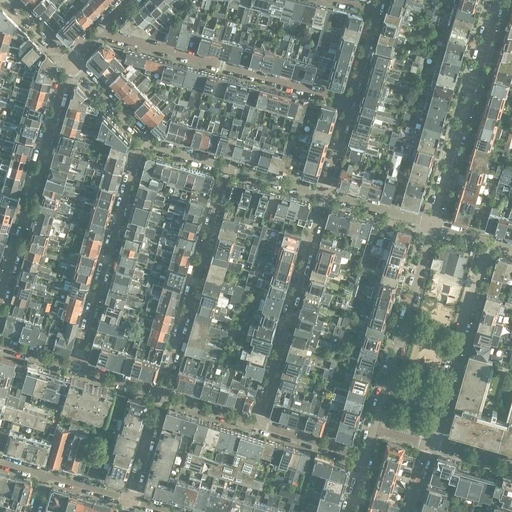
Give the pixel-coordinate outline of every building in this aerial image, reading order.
[(38,0),(32,7),(38,13),(50,0),(38,0)] [(50,0),(38,13),(44,19),(47,16),(57,6),(54,3),(57,0),(50,0)] [(65,3),(75,13),(88,25),(94,19),(81,7),(78,9),(69,0),(63,0),(63,1),(65,3)] [(81,0),(84,3),(81,7),(94,19),(101,12),(87,0),(81,0)] [(87,0),(101,12),(107,5),(101,0),(87,0)] [(154,0),(146,0),(145,2),(157,15),(162,19),(165,17),(170,22),(173,18),(154,0)] [(166,0),(154,0),(173,18),(176,15),(170,9),(173,6),(169,3),(166,0)] [(239,0),(240,2),(246,4),(245,9),(244,9),(241,22),(245,24),(250,5),(251,0),(239,0)] [(251,0),(250,5),(245,24),(249,25),(253,11),(252,11),(254,6),(260,7),(262,0),(251,0)] [(262,0),(260,7),(267,9),(266,14),(269,15),(271,10),(273,0),(262,0)] [(273,0),(271,10),(269,15),(267,23),(271,24),(275,11),(281,13),(284,0),(273,0)] [(284,0),(281,13),(286,14),(283,25),(287,27),(290,15),(294,0),(284,0)] [(298,0),(294,0),(290,15),(287,27),(292,28),(294,21),(300,22),(301,18),(306,2),(298,0)] [(398,0),(389,0),(388,8),(409,14),(411,8),(420,11),(421,7),(398,0)] [(449,0),(449,1),(454,2),(475,8),(477,2),(479,2),(480,0),(479,0),(449,0)] [(145,2),(138,8),(157,27),(160,30),(161,30),(164,27),(155,18),(157,15),(145,2)] [(316,5),(306,2),(301,18),(307,20),(303,34),(308,35),(309,30),(316,5)] [(454,2),(451,13),(472,19),(475,8),(454,2)] [(69,19),(82,31),(88,25),(75,13),(65,3),(62,6),(72,16),(69,19)] [(333,9),(316,5),(309,30),(313,32),(315,26),(322,28),(317,44),(322,45),(324,40),(325,37),(327,29),(328,25),(331,14),(333,9)] [(57,20),(62,25),(75,37),(82,31),(69,19),(56,7),(54,10),(61,17),(57,20)] [(138,8),(133,14),(121,26),(121,28),(147,35),(164,40),(166,32),(160,30),(157,27),(138,8)] [(388,8),(384,18),(407,25),(409,22),(407,21),(409,14),(388,8)] [(432,17),(434,10),(427,8),(425,15),(432,17)] [(346,17),(345,22),(361,26),(363,19),(362,17),(333,9),(331,14),(346,17)] [(51,26),(57,31),(68,42),(71,42),(75,37),(62,25),(57,20),(61,17),(54,10),(47,16),(44,19),(51,26)] [(0,11),(0,28),(13,33),(13,32),(20,35),(25,39),(28,37),(2,11),(0,11)] [(183,20),(177,43),(187,46),(192,29),(192,27),(186,26),(188,21),(190,13),(187,12),(183,19),(183,20)] [(187,46),(197,49),(205,18),(206,14),(202,12),(200,20),(197,31),(192,29),(187,46)] [(439,21),(452,25),(469,30),(472,19),(451,13),(449,20),(440,17),(438,21),(439,21)] [(167,38),(166,40),(166,41),(177,43),(183,20),(183,19),(179,18),(177,23),(171,22),(167,38)] [(205,18),(197,49),(208,52),(212,35),(205,33),(209,20),(205,18)] [(384,18),(381,29),(399,34),(401,27),(406,29),(407,25),(384,18)] [(451,30),(448,37),(466,42),(467,39),(468,40),(469,36),(468,35),(469,30),(452,25),(439,21),(438,26),(451,30)] [(337,32),(341,33),(358,38),(358,37),(358,35),(361,26),(345,22),(343,29),(328,25),(327,29),(331,30),(337,32)] [(225,28),(218,55),(228,57),(233,41),(228,39),(232,25),(226,24),(225,28)] [(212,35),(208,52),(218,55),(225,28),(221,26),(218,37),(212,35)] [(0,28),(0,38),(9,41),(11,36),(19,39),(22,42),(25,39),(20,35),(13,32),(13,33),(0,28)] [(254,47),(249,63),(260,66),(266,43),(269,30),(266,29),(261,47),(254,45),(254,47)] [(381,29),(378,39),(396,44),(402,46),(403,42),(397,40),(399,34),(381,29)] [(425,41),(428,31),(422,29),(419,40),(425,41)] [(233,41),(228,57),(239,60),(246,32),(242,31),(239,42),(233,41)] [(246,32),(239,60),(249,63),(254,47),(247,45),(249,40),(251,32),(247,31),(246,32)] [(340,37),(338,44),(355,48),(357,41),(356,41),(357,39),(358,38),(341,33),(337,32),(336,35),(340,37)] [(511,34),(506,33),(503,45),(511,47),(511,34)] [(287,50),(281,72),(291,75),(296,58),(290,57),(296,38),(290,36),(289,40),(287,50)] [(19,45),(19,48),(17,53),(16,58),(20,58),(21,56),(34,43),(28,37),(25,39),(22,42),(19,45)] [(441,46),(446,47),(463,52),(465,47),(467,46),(467,44),(466,43),(466,42),(448,37),(446,45),(442,43),(442,42),(437,40),(436,44),(441,46)] [(0,38),(0,47),(17,53),(19,48),(8,45),(9,41),(0,38)] [(378,39),(375,49),(395,55),(396,51),(394,51),(396,44),(378,39)] [(337,48),(336,53),(352,57),(354,50),(354,49),(355,49),(355,48),(338,44),(331,42),(330,46),(337,48)] [(34,43),(21,56),(26,61),(26,63),(27,64),(36,56),(41,50),(34,43)] [(266,43),(260,66),(270,69),(275,52),(275,51),(269,49),(271,44),(266,43)] [(102,44),(99,48),(111,61),(122,71),(125,68),(115,57),(118,54),(121,56),(123,50),(102,44)] [(511,47),(503,45),(499,57),(511,60),(511,47)] [(442,50),(440,57),(460,63),(461,59),(463,59),(464,56),(462,55),(463,52),(446,47),(441,46),(440,49),(442,50)] [(0,47),(0,57),(4,59),(6,55),(16,58),(17,53),(0,47)] [(99,48),(92,54),(105,67),(108,64),(114,69),(111,72),(115,77),(122,71),(111,61),(99,48)] [(275,52),(270,69),(281,72),(287,50),(283,49),(282,54),(275,52)] [(375,49),(372,60),(390,65),(391,59),(403,63),(405,58),(395,55),(375,49)] [(38,59),(36,65),(35,68),(53,73),(55,66),(54,63),(41,50),(36,56),(38,59)] [(121,56),(125,59),(134,62),(136,53),(123,50),(121,56)] [(307,56),(301,78),(312,81),(315,70),(317,64),(310,62),(313,53),(308,52),(307,56)] [(136,53),(134,62),(137,62),(136,66),(140,67),(146,69),(147,65),(145,64),(147,56),(136,53)] [(319,60),(332,64),(349,68),(350,66),(352,57),(336,53),(334,59),(320,56),(319,60)] [(105,67),(92,54),(87,59),(87,62),(99,74),(102,70),(109,78),(106,81),(109,84),(115,77),(111,72),(105,67)] [(296,58),(291,75),(301,78),(307,56),(304,55),(302,60),(296,58)] [(147,56),(145,64),(147,65),(146,69),(145,69),(145,71),(153,73),(154,70),(163,71),(165,61),(147,56)] [(0,57),(0,67),(2,68),(9,69),(9,67),(6,66),(8,60),(4,59),(0,57)] [(457,74),(460,63),(440,57),(438,57),(435,67),(457,74)] [(511,60),(499,57),(496,68),(511,71),(511,60)] [(331,68),(329,75),(346,79),(349,70),(349,68),(332,64),(319,60),(317,64),(331,68)] [(372,60),(369,70),(395,78),(398,79),(400,73),(388,70),(390,65),(372,60)] [(176,64),(165,61),(163,71),(161,77),(168,79),(167,84),(171,85),(172,80),(176,64)] [(176,64),(172,80),(171,85),(175,86),(176,81),(183,83),(187,67),(176,64)] [(122,71),(115,77),(109,84),(115,90),(128,77),(137,68),(133,65),(125,74),(122,71)] [(23,74),(32,77),(50,82),(53,73),(35,68),(33,72),(24,69),(25,68),(19,66),(18,72),(23,74)] [(0,67),(0,74),(1,72),(17,77),(18,72),(9,69),(2,68),(0,67)] [(187,67),(183,83),(187,84),(186,87),(192,89),(193,86),(197,70),(187,67)] [(454,84),(457,74),(435,67),(432,78),(454,84)] [(128,77),(115,90),(121,96),(134,83),(132,80),(141,71),(137,68),(128,77)] [(494,74),(493,78),(511,83),(511,71),(496,68),(496,69),(494,69),(493,72),(494,74)] [(197,70),(193,86),(192,89),(192,90),(194,90),(194,91),(202,93),(203,89),(207,73),(197,70)] [(312,81),(326,85),(342,89),(344,87),(346,79),(329,75),(328,80),(321,78),(322,72),(315,70),(312,81)] [(369,70),(367,81),(384,86),(385,80),(394,82),(395,78),(369,70)] [(31,81),(29,85),(48,91),(50,82),(32,77),(23,74),(18,72),(17,77),(21,78),(31,81)] [(207,73),(203,89),(210,91),(209,95),(212,96),(214,92),(218,76),(207,73)] [(134,83),(121,96),(128,103),(141,89),(149,81),(151,79),(147,76),(137,86),(134,83)] [(218,76),(214,92),(212,96),(211,101),(216,102),(217,97),(216,95),(216,92),(224,94),(228,78),(218,76)] [(228,78),(224,94),(230,96),(229,101),(233,102),(234,97),(239,81),(228,78)] [(423,88),(433,91),(450,96),(454,84),(432,78),(430,85),(422,83),(421,87),(423,88)] [(511,83),(493,78),(490,89),(510,94),(511,88),(511,83)] [(141,89),(128,103),(134,109),(147,95),(144,92),(149,87),(150,87),(152,84),(149,81),(141,89)] [(239,81),(234,97),(233,102),(231,111),(229,116),(232,117),(233,118),(238,99),(245,101),(250,84),(239,81)] [(367,81),(364,90),(399,100),(400,95),(382,90),(384,86),(367,81)] [(250,84),(245,101),(252,103),(250,108),(246,121),(250,122),(256,104),(260,87),(250,84)] [(18,92),(27,94),(45,99),(48,91),(29,85),(28,89),(19,87),(18,92)] [(0,86),(0,90),(7,93),(6,97),(10,99),(11,94),(12,90),(9,89),(1,87),(0,86)] [(74,86),(71,96),(82,99),(84,100),(88,102),(93,107),(99,109),(98,113),(103,114),(103,112),(96,105),(87,96),(77,86),(74,86)] [(260,87),(256,104),(250,122),(255,124),(260,105),(266,106),(271,90),(260,87)] [(426,100),(430,101),(447,106),(450,96),(433,91),(423,88),(422,92),(428,94),(426,100)] [(488,95),(487,99),(503,104),(507,105),(510,94),(490,89),(490,90),(488,91),(487,94),(488,95)] [(25,98),(24,103),(42,108),(45,99),(27,94),(18,92),(12,90),(11,94),(10,99),(14,100),(15,95),(17,96),(25,98)] [(147,95),(134,109),(140,115),(153,101),(162,92),(159,90),(150,98),(147,95)] [(271,90),(266,106),(273,108),(271,114),(275,115),(277,109),(281,93),(271,90)] [(364,90),(361,99),(385,106),(386,101),(397,104),(399,100),(364,90)] [(153,101),(140,115),(146,121),(159,108),(156,105),(162,98),(165,101),(169,97),(167,96),(164,94),(162,92),(153,101)] [(168,97),(172,100),(174,101),(177,97),(172,92),(168,97)] [(281,93),(277,109),(275,115),(279,116),(280,110),(287,112),(292,96),(281,93)] [(71,96),(69,104),(86,109),(87,110),(97,113),(98,113),(99,109),(93,107),(88,102),(84,100),(82,99),(71,96)] [(292,96),(287,112),(286,114),(290,116),(287,126),(283,127),(282,131),(290,133),(294,117),(300,98),(292,96)] [(300,98),(294,117),(290,133),(294,135),(299,118),(303,119),(307,105),(308,100),(300,98)] [(42,108),(24,103),(23,107),(13,104),(14,100),(10,99),(8,103),(7,107),(11,108),(40,116),(42,108)] [(361,99),(359,107),(390,116),(391,112),(384,110),(385,106),(361,99)] [(487,99),(484,110),(500,115),(503,104),(487,99)] [(159,108),(146,121),(152,126),(163,116),(176,102),(174,101),(172,100),(162,111),(159,108)] [(321,108),(319,113),(335,118),(335,117),(337,111),(336,108),(308,100),(307,105),(321,108)] [(422,111),(427,112),(444,117),(447,106),(430,101),(426,100),(422,111)] [(69,104),(66,113),(84,118),(85,114),(87,110),(86,109),(69,104)] [(181,115),(174,138),(183,141),(188,123),(184,122),(189,106),(187,105),(184,104),(182,110),(182,111),(181,115)] [(188,123),(183,141),(191,143),(196,125),(201,109),(198,108),(196,107),(194,114),(191,124),(188,123)] [(359,107),(356,116),(374,121),(375,117),(392,122),(394,118),(390,116),(359,107)] [(20,116),(19,120),(38,125),(40,116),(11,108),(10,112),(20,116)] [(426,117),(424,123),(441,128),(444,117),(427,112),(422,111),(418,110),(412,108),(411,108),(410,112),(421,115),(426,117)] [(171,118),(170,121),(166,136),(174,138),(181,115),(176,113),(177,110),(174,109),(171,118)] [(196,125),(191,143),(199,146),(204,128),(201,127),(204,118),(203,117),(205,110),(204,110),(201,109),(196,125)] [(87,110),(85,114),(96,117),(95,121),(100,123),(103,114),(98,113),(97,113),(87,110)] [(482,116),(481,121),(497,126),(499,126),(500,123),(498,122),(500,115),(484,110),(483,112),(482,112),(481,115),(482,116)] [(103,112),(103,114),(100,123),(99,127),(98,132),(97,134),(96,136),(96,137),(101,138),(103,139),(105,140),(106,137),(111,120),(103,112)] [(204,128),(199,146),(207,148),(215,121),(217,113),(213,112),(208,129),(204,128)] [(66,113),(64,122),(81,127),(98,132),(99,127),(83,122),(84,118),(66,113)] [(312,123),(316,124),(332,129),(332,128),(333,126),(335,118),(319,113),(317,120),(313,118),(312,123)] [(163,116),(152,126),(158,133),(161,134),(166,136),(170,121),(163,116)] [(356,116),(354,125),(371,130),(379,132),(384,134),(385,129),(372,125),(374,121),(356,116)] [(221,132),(215,150),(224,153),(234,118),(233,118),(232,117),(229,125),(227,124),(224,133),(221,132)] [(234,118),(224,153),(232,155),(237,137),(234,136),(238,124),(241,125),(242,120),(234,118)] [(8,126),(17,129),(35,134),(38,125),(19,120),(18,125),(3,120),(2,125),(8,126)] [(111,120),(106,137),(105,140),(115,143),(129,148),(131,141),(130,138),(111,120)] [(215,121),(207,148),(215,150),(221,132),(217,131),(220,122),(215,121)] [(237,137),(232,155),(240,158),(247,134),(250,122),(246,121),(241,138),(237,137)] [(481,121),(478,132),(494,136),(499,137),(501,127),(499,126),(497,126),(481,121)] [(64,122),(61,130),(79,135),(80,131),(96,136),(98,132),(81,127),(64,122)] [(308,134),(313,135),(329,139),(332,130),(332,129),(316,124),(312,123),(308,134)] [(416,133),(421,134),(438,139),(441,128),(424,123),(422,130),(417,129),(416,133)] [(253,143),(248,160),(258,163),(262,146),(268,127),(266,127),(259,125),(258,128),(263,129),(259,140),(255,139),(253,143)] [(354,125),(351,133),(369,138),(370,134),(378,136),(379,132),(371,130),(354,125)] [(15,133),(14,138),(32,143),(35,134),(17,129),(8,126),(7,130),(15,133)] [(61,130),(59,139),(76,144),(84,146),(90,148),(92,149),(94,144),(78,139),(79,135),(61,130)] [(312,139),(310,144),(326,148),(329,140),(329,139),(313,135),(308,134),(299,131),(298,135),(312,139)] [(476,138),(475,142),(491,147),(493,148),(495,144),(492,143),(494,136),(478,132),(477,133),(476,133),(475,137),(476,138)] [(369,138),(351,133),(349,142),(366,147),(367,143),(382,147),(383,143),(369,138)] [(414,144),(418,145),(435,150),(438,139),(421,134),(416,133),(414,144)] [(255,139),(249,137),(249,134),(247,134),(240,158),(248,160),(255,139)] [(272,149),(268,165),(278,168),(283,152),(276,150),(280,138),(276,136),(275,140),(272,149)] [(388,144),(395,146),(397,137),(391,136),(388,144)] [(0,142),(3,144),(12,147),(30,152),(32,143),(14,138),(13,142),(4,139),(0,138),(0,142)] [(110,146),(109,150),(127,156),(129,148),(115,143),(105,140),(103,139),(101,138),(100,143),(110,146)] [(59,139),(56,147),(74,153),(75,148),(82,151),(88,152),(90,148),(84,146),(76,144),(59,139)] [(262,146),(258,163),(268,165),(272,149),(275,140),(272,139),(269,148),(262,146)] [(283,152),(278,168),(288,171),(290,161),(292,157),(293,155),(288,153),(291,141),(287,139),(283,152)] [(0,147),(1,148),(10,151),(9,155),(11,156),(28,160),(30,152),(12,147),(3,144),(0,142),(0,147)] [(366,147),(349,142),(346,151),(348,152),(364,156),(365,152),(377,156),(378,151),(366,147)] [(475,142),(471,153),(488,158),(490,151),(492,152),(493,148),(491,147),(475,142)] [(326,148),(310,144),(308,150),(295,146),(293,151),(302,154),(323,159),(324,157),(326,148)] [(414,144),(410,155),(432,161),(435,150),(418,145),(414,144)] [(404,153),(408,154),(409,150),(395,146),(393,150),(394,150),(404,153)] [(56,147),(54,156),(87,166),(89,161),(73,156),(74,153),(56,147)] [(92,154),(107,159),(124,164),(127,156),(109,150),(108,154),(99,151),(99,152),(93,151),(92,154)] [(390,163),(388,170),(387,173),(397,176),(398,175),(399,169),(402,158),(404,153),(394,150),(392,155),(390,163)] [(469,161),(468,164),(485,169),(487,170),(495,172),(496,172),(497,168),(486,165),(488,158),(471,153),(470,157),(468,158),(468,160),(469,161)] [(105,163),(104,167),(122,172),(124,164),(107,159),(92,154),(91,154),(90,158),(105,163)] [(323,159),(302,154),(301,157),(306,159),(304,166),(320,170),(322,163),(322,162),(323,160),(323,159)] [(413,160),(411,167),(428,172),(429,171),(431,170),(431,168),(430,166),(432,161),(410,155),(409,159),(413,160)] [(0,162),(8,165),(25,170),(28,160),(11,156),(9,160),(2,158),(0,157),(0,162)] [(54,156),(52,163),(69,169),(70,165),(81,169),(80,172),(85,174),(86,171),(87,166),(54,156)] [(147,158),(142,174),(141,177),(147,179),(145,185),(148,186),(151,177),(156,158),(149,156),(147,158)] [(151,177),(155,178),(152,187),(157,189),(160,179),(165,161),(156,158),(151,177)] [(165,161),(160,179),(157,189),(161,190),(164,180),(168,181),(173,163),(165,161)] [(288,171),(301,175),(315,179),(318,178),(318,177),(320,170),(304,166),(303,171),(298,169),(300,164),(297,163),(290,161),(288,171)] [(0,166),(7,168),(5,173),(22,178),(25,170),(8,165),(0,162),(0,166)] [(52,163),(48,174),(66,180),(67,174),(74,176),(74,178),(83,180),(84,179),(85,175),(85,174),(80,172),(77,171),(69,169),(52,163)] [(173,163),(168,181),(171,182),(168,192),(173,193),(176,184),(181,165),(173,163)] [(468,164),(465,175),(486,181),(488,174),(486,173),(487,170),(485,169),(468,164)] [(181,165),(176,184),(173,193),(181,195),(182,193),(178,191),(180,185),(184,186),(189,168),(181,165)] [(93,173),(102,175),(119,180),(122,172),(104,167),(103,171),(94,168),(87,166),(86,171),(93,173)] [(343,170),(341,169),(337,183),(338,186),(348,188),(352,172),(353,168),(348,166),(347,171),(343,169),(343,170)] [(502,172),(501,173),(499,180),(511,183),(511,168),(504,166),(502,170),(502,172)] [(398,175),(408,178),(425,183),(427,177),(429,176),(430,174),(428,173),(428,172),(411,167),(409,174),(405,173),(406,171),(399,169),(398,175)] [(189,168),(184,186),(188,187),(185,196),(189,198),(192,188),(197,170),(189,168)] [(364,171),(358,191),(368,194),(372,178),(375,168),(373,168),(370,169),(370,172),(364,170),(364,171)] [(197,170),(192,188),(189,198),(198,200),(199,194),(197,193),(196,192),(197,190),(200,191),(206,172),(197,170)] [(352,172),(348,188),(358,191),(364,171),(360,170),(359,174),(352,172)] [(100,180),(99,183),(117,188),(119,180),(102,175),(93,173),(86,171),(85,174),(85,175),(92,177),(91,177),(100,180)] [(200,191),(199,194),(198,200),(207,203),(214,177),(213,174),(206,172),(200,191)] [(0,181),(3,182),(20,187),(22,178),(5,173),(4,177),(0,176),(0,181)] [(380,195),(380,198),(390,201),(393,193),(396,179),(397,176),(387,173),(380,195)] [(48,174),(46,183),(63,188),(74,191),(80,193),(81,188),(65,184),(66,180),(48,174)] [(407,182),(405,189),(422,194),(423,192),(425,192),(425,189),(424,187),(425,183),(408,178),(398,175),(397,176),(396,179),(407,182)] [(462,185),(462,186),(483,192),(486,181),(465,175),(464,181),(462,181),(461,183),(462,185)] [(372,178),(368,194),(378,197),(378,195),(379,195),(383,181),(372,178)] [(81,187),(88,189),(115,197),(117,188),(99,183),(98,187),(89,184),(90,181),(84,179),(83,180),(82,185),(81,187)] [(496,190),(511,194),(511,183),(499,180),(496,190)] [(0,185),(2,186),(0,191),(17,196),(20,187),(3,182),(0,181),(0,185)] [(233,182),(229,197),(236,199),(235,201),(237,202),(237,203),(239,203),(239,200),(244,183),(236,181),(233,182)] [(46,183),(43,192),(61,197),(62,193),(73,196),(78,198),(80,193),(74,191),(63,188),(46,183)] [(239,200),(239,203),(238,205),(246,208),(248,203),(253,186),(244,183),(239,200)] [(139,184),(137,192),(170,202),(171,202),(171,200),(165,198),(166,196),(156,193),(157,189),(152,187),(148,186),(145,185),(139,184)] [(253,186),(248,203),(253,204),(249,216),(250,216),(248,223),(252,224),(253,217),(257,205),(262,188),(253,186)] [(459,195),(459,196),(475,201),(475,202),(479,203),(483,192),(462,186),(461,191),(459,191),(458,194),(459,195)] [(262,188),(257,205),(253,217),(252,224),(256,225),(260,210),(264,211),(265,208),(270,191),(262,188)] [(115,197),(88,189),(86,193),(96,196),(94,200),(112,205),(115,197)] [(390,201),(401,204),(418,209),(422,194),(405,189),(403,195),(393,193),(390,201)] [(0,200),(15,205),(17,196),(0,191),(0,200)] [(270,191),(265,208),(272,210),(269,219),(272,220),(275,211),(280,194),(270,191)] [(43,192),(41,200),(58,205),(66,207),(69,209),(75,210),(76,206),(67,204),(67,203),(60,201),(61,197),(43,192)] [(137,192),(134,200),(153,206),(153,202),(163,205),(169,207),(169,206),(170,202),(137,192)] [(280,194),(275,211),(272,220),(272,224),(276,225),(277,221),(279,216),(285,218),(286,214),(290,197),(280,194)] [(489,214),(488,217),(485,228),(487,229),(495,231),(500,215),(501,210),(495,209),(499,196),(495,195),(490,211),(490,212),(489,213),(489,214)] [(456,206),(456,207),(472,212),(474,206),(478,207),(479,203),(475,202),(475,201),(459,196),(457,202),(456,202),(455,205),(456,206)] [(171,202),(186,206),(204,212),(207,203),(198,200),(189,198),(187,202),(172,197),(171,200),(171,202)] [(300,200),(290,197),(286,214),(292,215),(290,223),(293,224),(300,200)] [(0,208),(12,213),(15,205),(0,200),(0,208)] [(41,200),(39,209),(55,214),(56,214),(57,210),(65,212),(68,213),(69,209),(66,207),(58,205),(41,200)] [(110,213),(112,205),(94,200),(93,204),(85,201),(84,205),(92,208),(110,213)] [(134,200),(132,208),(150,214),(160,217),(161,213),(151,209),(153,206),(134,200)] [(309,202),(300,200),(295,221),(302,224),(302,223),(304,224),(310,205),(309,202)] [(185,211),(184,215),(202,220),(204,212),(186,206),(171,202),(170,202),(169,206),(185,211)] [(107,222),(110,213),(92,208),(84,205),(82,210),(91,212),(90,216),(107,222)] [(235,209),(226,207),(224,216),(234,219),(235,215),(235,214),(234,214),(235,209)] [(456,207),(453,219),(469,224),(470,222),(472,212),(456,207)] [(0,219),(10,222),(12,213),(0,208),(0,219)] [(132,208),(130,216),(148,222),(149,219),(158,222),(160,217),(150,214),(132,208)] [(39,209),(36,218),(52,223),(65,227),(69,228),(70,225),(66,223),(66,222),(54,218),(55,214),(39,209)] [(329,210),(325,224),(331,226),(330,232),(335,233),(341,212),(332,209),(329,210)] [(500,215),(495,231),(504,234),(509,217),(508,217),(503,216),(505,212),(501,210),(500,215)] [(341,212),(335,233),(340,235),(342,229),(347,231),(352,215),(341,212)] [(166,218),(181,223),(199,228),(202,220),(184,215),(183,219),(167,214),(166,218)] [(78,222),(87,224),(105,230),(107,222),(90,216),(88,220),(80,217),(73,215),(72,220),(78,222)] [(352,215),(347,231),(353,232),(351,238),(353,238),(351,244),(355,245),(357,239),(363,218),(352,215)] [(482,215),(479,226),(485,228),(488,217),(482,215)] [(130,216),(127,224),(145,230),(155,233),(156,229),(147,226),(148,222),(130,216)] [(224,216),(221,225),(247,232),(255,235),(256,230),(239,225),(240,221),(234,219),(224,216)] [(36,218),(33,227),(49,232),(51,228),(63,232),(65,227),(52,223),(36,218)] [(179,231),(197,237),(199,228),(181,223),(166,218),(165,222),(166,222),(171,224),(170,225),(174,226),(173,230),(179,231)] [(357,239),(355,245),(360,247),(363,235),(368,237),(370,231),(372,223),(373,221),(363,218),(357,239)] [(0,228),(7,231),(10,222),(0,219),(0,228)] [(86,229),(85,233),(103,238),(105,230),(87,224),(78,222),(72,220),(70,225),(69,228),(69,229),(73,230),(74,224),(77,225),(77,226),(86,229)] [(379,226),(380,223),(373,221),(372,223),(370,231),(377,233),(379,226)] [(127,224),(125,233),(143,238),(144,235),(154,238),(155,233),(145,230),(127,224)] [(221,225),(219,234),(235,238),(236,234),(246,237),(247,235),(254,237),(255,235),(247,232),(221,225)] [(33,227),(30,236),(64,246),(65,242),(50,237),(51,233),(49,232),(33,227)] [(387,236),(392,238),(409,242),(412,232),(396,228),(395,230),(395,229),(393,234),(388,233),(387,236)] [(167,237),(176,240),(194,245),(197,237),(179,231),(178,236),(168,233),(162,231),(160,235),(167,237)] [(67,236),(82,241),(100,246),(103,238),(85,233),(84,237),(68,232),(67,236)] [(285,232),(282,242),(298,247),(301,236),(299,236),(291,233),(286,232),(285,232)] [(125,233),(122,241),(141,247),(142,243),(151,246),(151,245),(153,245),(152,249),(156,250),(158,243),(156,243),(143,238),(125,233)] [(219,234),(216,242),(244,250),(246,246),(234,243),(235,238),(219,234)] [(175,245),(174,248),(192,254),(194,245),(176,240),(167,237),(160,235),(158,243),(162,245),(163,241),(175,245)] [(322,235),(320,242),(332,245),(334,239),(322,235)] [(30,236),(28,245),(47,251),(48,250),(46,250),(47,246),(63,251),(63,249),(64,246),(30,236)] [(81,245),(80,249),(98,254),(100,246),(82,241),(67,236),(66,241),(81,245)] [(391,242),(389,248),(406,253),(409,242),(392,238),(387,236),(385,240),(391,242)] [(334,239),(332,245),(342,248),(344,242),(334,239)] [(141,247),(122,241),(120,249),(148,259),(149,254),(139,251),(141,247)] [(216,242),(214,251),(230,256),(231,252),(243,255),(245,250),(244,250),(216,242)] [(282,242),(279,253),(295,257),(298,247),(282,242)] [(373,243),(367,242),(364,252),(369,253),(370,254),(373,243)] [(165,255),(172,257),(189,263),(192,254),(174,248),(173,252),(161,248),(162,245),(158,243),(156,250),(156,252),(162,254),(165,255)] [(341,251),(320,244),(316,255),(340,262),(341,256),(348,258),(350,251),(342,248),(341,251)] [(28,245),(25,255),(41,260),(44,261),(46,255),(60,260),(61,257),(62,255),(48,250),(47,251),(28,245)] [(441,250),(438,258),(443,259),(440,270),(462,275),(467,257),(463,255),(464,251),(445,246),(441,250)] [(382,257),(386,258),(403,263),(406,253),(389,248),(385,247),(382,257)] [(69,255),(78,257),(95,263),(98,254),(80,249),(79,253),(70,250),(69,255)] [(148,259),(120,249),(117,258),(136,264),(137,260),(146,263),(148,259)] [(214,251),(211,260),(228,264),(235,266),(241,268),(242,264),(236,262),(229,260),(230,256),(214,251)] [(292,268),(295,257),(279,253),(275,252),(272,262),(275,263),(292,268)] [(364,252),(361,262),(367,264),(369,253),(364,252)] [(76,262),(75,266),(93,271),(95,263),(78,257),(69,255),(66,254),(62,253),(62,255),(61,257),(65,258),(76,262)] [(25,255),(22,264),(50,273),(51,271),(52,268),(40,264),(41,260),(25,255)] [(170,262),(169,265),(187,271),(189,263),(172,257),(165,255),(164,260),(170,262)] [(340,262),(316,255),(313,265),(340,273),(343,274),(344,272),(344,269),(338,267),(340,262)] [(385,264),(384,269),(400,273),(403,263),(386,258),(382,257),(376,256),(374,261),(385,264)] [(443,259),(438,258),(434,256),(430,267),(440,270),(443,259)] [(117,258),(115,266),(133,272),(143,275),(145,275),(148,276),(149,274),(144,272),(144,271),(135,268),(136,264),(117,258)] [(492,275),(487,295),(497,298),(501,285),(503,278),(504,275),(508,260),(500,258),(497,259),(492,275)] [(153,264),(153,260),(148,259),(146,263),(145,267),(151,269),(153,264)] [(211,260),(209,268),(225,273),(226,268),(240,272),(241,268),(235,266),(228,264),(211,260)] [(503,278),(501,285),(506,287),(509,276),(511,277),(511,260),(508,260),(504,275),(503,278)] [(366,264),(361,262),(359,267),(358,272),(363,274),(366,264)] [(289,276),(292,268),(275,263),(274,267),(265,265),(264,269),(289,276)] [(22,264),(20,273),(36,278),(37,274),(49,278),(54,280),(56,275),(50,273),(22,264)] [(161,272),(167,274),(185,280),(187,271),(169,265),(163,264),(161,272)] [(57,269),(64,271),(91,279),(93,271),(75,266),(74,269),(59,265),(57,269)] [(313,265),(310,276),(327,281),(329,274),(331,275),(332,271),(313,265)] [(115,266),(113,274),(131,280),(132,277),(142,280),(143,275),(133,272),(115,266)] [(209,268),(206,277),(223,281),(235,285),(236,280),(224,277),(225,273),(209,268)] [(272,277),(271,280),(287,285),(289,276),(264,269),(261,268),(260,273),(272,277)] [(163,282),(164,282),(182,288),(185,280),(167,274),(161,272),(156,270),(151,269),(150,273),(156,275),(164,278),(163,282)] [(384,269),(381,279),(397,283),(400,273),(384,269)] [(88,287),(91,279),(64,271),(63,275),(72,278),(71,282),(88,287)] [(36,278),(20,273),(17,282),(33,287),(46,291),(48,286),(35,282),(36,278)] [(113,274),(110,283),(129,289),(138,291),(139,287),(130,284),(131,280),(113,274)] [(269,284),(268,288),(284,293),(287,285),(271,280),(259,276),(258,281),(269,284)] [(310,276),(307,286),(324,291),(326,284),(337,288),(338,284),(334,282),(327,281),(310,276)] [(206,277),(204,285),(220,290),(227,292),(229,288),(233,290),(230,302),(239,305),(240,302),(244,291),(245,287),(235,285),(223,281),(206,277)] [(374,288),(378,289),(394,294),(397,283),(381,279),(377,278),(374,288)] [(33,287),(17,282),(14,291),(31,296),(32,292),(45,296),(44,300),(48,301),(51,292),(46,291),(33,287)] [(86,296),(88,287),(71,282),(70,286),(61,283),(60,288),(86,296)] [(152,287),(162,290),(180,296),(182,288),(164,282),(163,286),(154,283),(152,287)] [(110,283),(107,292),(141,302),(143,298),(139,297),(139,296),(127,293),(129,289),(110,283)] [(360,284),(355,283),(353,288),(352,294),(357,295),(360,284)] [(67,295),(66,299),(83,304),(86,296),(60,288),(53,285),(52,287),(51,290),(58,292),(67,295)] [(202,290),(218,295),(219,295),(220,290),(204,285),(202,290)] [(307,286),(304,296),(321,301),(323,295),(330,297),(331,293),(324,291),(307,286)] [(160,295),(159,298),(177,304),(180,296),(162,290),(152,287),(151,292),(160,295)] [(265,294),(263,298),(281,303),(284,293),(268,288),(266,295),(265,294)] [(367,298),(375,300),(391,305),(392,300),(394,299),(395,296),(394,295),(394,294),(378,289),(374,288),(372,294),(368,293),(367,298)] [(202,290),(200,298),(223,306),(224,303),(227,304),(229,298),(219,295),(218,295),(202,290)] [(14,291),(12,299),(14,300),(16,301),(20,302),(25,303),(33,306),(37,307),(40,308),(41,303),(30,299),(31,296),(14,291)] [(107,292),(105,299),(124,305),(125,301),(140,306),(141,302),(107,292)] [(350,298),(349,304),(354,305),(357,306),(360,296),(357,295),(352,294),(351,294),(350,298)] [(487,295),(483,307),(499,311),(502,300),(497,298),(487,295)] [(147,304),(157,307),(175,312),(177,304),(159,298),(159,299),(153,296),(151,301),(149,300),(147,304)] [(304,296),(302,305),(318,310),(331,313),(334,314),(335,310),(320,306),(321,301),(304,296)] [(347,309),(349,304),(350,298),(346,297),(344,296),(341,307),(347,309)] [(200,298),(197,307),(214,312),(221,315),(227,316),(228,312),(221,310),(223,306),(200,298)] [(281,303),(263,298),(262,302),(260,301),(258,308),(262,309),(278,314),(281,303)] [(373,305),(372,310),(388,315),(391,305),(375,300),(367,298),(365,302),(373,305)] [(64,307),(81,312),(83,304),(66,299),(65,302),(56,300),(55,304),(60,306),(64,307)] [(105,299),(103,308),(137,318),(138,314),(123,309),(124,305),(105,299)] [(4,333),(11,335),(20,302),(16,301),(15,306),(14,306),(12,314),(10,313),(8,313),(3,330),(4,333)] [(20,302),(11,335),(19,337),(25,318),(21,317),(25,303),(20,302)] [(156,312),(154,316),(172,321),(175,312),(157,307),(147,304),(146,308),(156,312)] [(302,305),(299,314),(316,318),(317,314),(329,318),(331,313),(318,310),(302,305)] [(25,318),(19,337),(27,340),(37,307),(33,306),(29,319),(25,318)] [(57,314),(61,315),(62,315),(71,318),(79,320),(81,312),(64,307),(60,306),(58,313),(57,314)] [(37,307),(27,340),(36,343),(41,326),(42,323),(38,322),(40,314),(38,314),(40,308),(37,307)] [(197,307),(195,316),(211,321),(212,317),(231,323),(232,318),(227,316),(221,315),(214,312),(197,307)] [(483,307),(480,317),(487,319),(492,321),(496,322),(499,323),(500,323),(501,323),(502,323),(505,312),(499,311),(483,307)] [(103,308),(100,316),(126,324),(127,320),(136,322),(137,318),(103,308)] [(275,324),(278,314),(262,309),(261,314),(256,313),(255,318),(260,319),(275,324)] [(365,320),(369,321),(385,325),(388,315),(372,310),(370,317),(366,316),(365,320)] [(41,326),(36,343),(44,345),(54,312),(51,311),(48,320),(47,319),(45,327),(41,326)] [(54,312),(44,345),(53,348),(59,327),(59,326),(55,325),(57,319),(56,319),(57,314),(58,313),(54,312)] [(299,314),(297,322),(313,327),(321,329),(327,331),(329,327),(315,323),(316,318),(299,314)] [(352,316),(346,314),(343,325),(347,326),(349,326),(352,316)] [(59,327),(53,348),(67,352),(70,351),(79,320),(71,318),(62,315),(61,321),(63,322),(61,328),(59,327)] [(140,320),(152,325),(170,330),(172,321),(154,316),(153,319),(141,315),(140,320)] [(119,332),(123,334),(126,324),(100,316),(97,326),(110,330),(119,332)] [(195,316),(192,324),(226,335),(228,331),(210,325),(211,321),(195,316)] [(479,323),(477,328),(482,329),(490,332),(493,332),(498,334),(499,328),(501,323),(500,323),(499,323),(496,322),(492,321),(487,319),(480,317),(479,323)] [(248,330),(253,331),(272,337),(275,324),(260,319),(258,326),(255,325),(250,323),(249,326),(248,330)] [(366,331),(382,336),(385,325),(369,321),(365,320),(362,330),(366,331)] [(297,322),(294,331),(318,338),(321,329),(313,327),(297,322)] [(192,324),(190,333),(206,338),(207,334),(220,338),(219,342),(224,344),(226,335),(192,324)] [(151,328),(141,325),(140,330),(167,338),(170,330),(152,325),(151,328)] [(95,334),(93,341),(88,357),(90,359),(96,361),(104,334),(109,335),(110,330),(97,326),(95,334)] [(229,328),(228,331),(226,337),(234,339),(236,330),(234,330),(229,328)] [(349,330),(341,328),(340,334),(345,336),(347,336),(349,330)] [(476,333),(474,339),(475,339),(477,339),(476,340),(482,341),(490,344),(492,344),(496,346),(498,339),(499,334),(498,334),(493,332),(490,332),(482,329),(477,328),(476,333)] [(147,341),(148,342),(152,343),(165,348),(167,338),(140,330),(139,334),(148,337),(147,341)] [(246,336),(251,338),(254,339),(253,345),(268,349),(272,337),(253,331),(248,330),(246,336)] [(294,331),(292,340),(316,346),(318,338),(294,331)] [(359,340),(363,341),(379,346),(382,336),(366,331),(364,337),(360,336),(359,340)] [(110,346),(105,364),(113,367),(123,334),(119,332),(114,348),(110,346)] [(190,333),(187,341),(204,347),(212,349),(221,352),(223,348),(212,345),(213,344),(205,342),(206,338),(190,333)] [(104,334),(96,361),(105,364),(110,346),(107,345),(109,335),(104,334)] [(123,334),(113,367),(121,369),(126,351),(123,351),(128,335),(123,334)] [(135,354),(130,372),(138,375),(143,357),(140,356),(142,348),(141,348),(144,340),(140,339),(139,343),(135,354)] [(292,340),(289,348),(306,353),(307,349),(314,351),(316,346),(292,340)] [(361,346),(360,351),(376,356),(379,346),(363,341),(359,340),(357,345),(361,346)] [(474,341),(470,352),(488,358),(502,362),(503,356),(490,352),(492,344),(490,344),(482,341),(476,340),(476,341),(474,341)] [(187,341),(185,350),(188,351),(194,353),(201,355),(202,356),(209,358),(212,349),(204,347),(187,341)] [(126,351),(121,369),(130,372),(135,354),(139,343),(134,342),(131,353),(126,351)] [(143,357),(138,375),(153,379),(156,378),(165,348),(152,343),(151,346),(147,358),(143,357)] [(241,354),(246,356),(265,362),(268,349),(253,345),(251,350),(248,349),(247,350),(243,348),(241,354)] [(289,348),(287,357),(309,363),(311,364),(321,367),(322,363),(310,360),(311,355),(306,353),(289,348)] [(181,370),(179,370),(175,383),(176,386),(183,388),(188,372),(192,359),(194,353),(188,351),(183,371),(181,370)] [(356,363),(356,362),(373,367),(374,363),(376,363),(377,358),(376,357),(376,356),(360,351),(358,358),(349,356),(348,361),(356,363)] [(239,361),(244,363),(247,364),(245,369),(252,371),(259,373),(259,374),(261,374),(265,362),(246,356),(241,354),(240,359),(239,361)] [(495,362),(470,355),(467,363),(470,364),(468,372),(465,371),(460,387),(463,388),(461,397),(458,396),(456,404),(478,410),(481,411),(495,362)] [(0,367),(13,371),(26,376),(29,365),(0,356),(0,367)] [(196,375),(191,391),(200,394),(211,358),(209,358),(202,356),(200,361),(204,362),(200,376),(196,375)] [(284,366),(301,370),(309,372),(311,364),(309,363),(287,357),(284,366)] [(211,358),(200,394),(208,396),(213,379),(210,378),(210,375),(212,376),(213,372),(211,371),(215,359),(211,358)] [(188,372),(183,388),(191,391),(196,375),(199,367),(194,366),(196,361),(192,359),(188,372)] [(213,379),(208,396),(217,399),(222,383),(225,370),(226,367),(227,363),(219,361),(217,367),(221,369),(218,381),(214,380),(214,379),(213,379)] [(353,374),(353,373),(370,378),(371,374),(373,374),(374,369),(373,368),(373,367),(356,362),(356,363),(354,370),(352,369),(350,373),(353,374)] [(23,385),(23,386),(22,388),(33,391),(33,389),(39,368),(29,365),(24,382),(23,385)] [(301,370),(284,366),(282,374),(314,383),(315,379),(300,375),(301,370)] [(0,367),(0,379),(10,382),(13,371),(0,367)] [(33,389),(33,391),(30,401),(40,404),(44,392),(50,372),(39,368),(33,389)] [(222,383),(217,399),(225,402),(230,385),(226,384),(230,371),(225,370),(222,383)] [(50,372),(44,392),(40,404),(50,408),(52,404),(54,396),(60,375),(50,372)] [(230,385),(225,402),(234,404),(242,375),(238,373),(234,387),(230,385)] [(348,383),(350,384),(367,389),(368,385),(370,384),(371,380),(370,379),(370,378),(353,373),(353,374),(352,380),(349,379),(348,383)] [(279,383),(281,384),(284,385),(296,388),(297,383),(308,387),(310,382),(282,374),(279,383)] [(60,375),(54,396),(52,404),(62,407),(62,406),(71,379),(71,378),(60,375)] [(242,375),(234,404),(242,407),(247,391),(248,386),(244,385),(247,377),(242,375)] [(0,379),(0,390),(7,392),(10,382),(0,379)] [(115,393),(71,379),(62,406),(107,420),(115,393)] [(279,418),(283,402),(284,402),(285,397),(281,395),(284,385),(281,384),(279,383),(270,414),(272,416),(279,418)] [(322,395),(324,386),(319,385),(315,384),(313,393),(317,394),(322,395)] [(347,396),(347,395),(364,399),(365,396),(367,395),(368,391),(367,389),(350,384),(348,390),(335,387),(334,392),(337,393),(347,396)] [(247,391),(242,407),(249,409),(252,408),(256,393),(255,393),(257,388),(248,386),(247,391)] [(292,405),(287,421),(296,424),(300,408),(296,407),(302,389),(297,388),(296,392),(292,405)] [(0,390),(0,401),(16,407),(17,405),(19,397),(7,392),(0,390)] [(283,402),(279,418),(287,421),(292,405),(296,392),(292,390),(288,404),(284,402),(283,402)] [(331,401),(344,405),(361,410),(364,399),(347,395),(347,396),(345,402),(335,398),(337,393),(334,392),(331,401)] [(129,397),(126,407),(145,413),(148,405),(146,402),(129,397)] [(309,411),(304,426),(313,429),(318,413),(313,412),(317,399),(313,398),(311,403),(309,411)] [(0,401),(0,414),(0,415),(3,416),(13,419),(24,422),(28,423),(44,428),(48,416),(32,411),(32,410),(49,414),(50,408),(40,404),(30,401),(26,400),(21,399),(19,405),(17,405),(16,407),(0,401)] [(300,408),(296,424),(304,426),(309,411),(311,403),(307,402),(302,400),(300,408)] [(318,413),(313,429),(322,432),(323,429),(325,422),(328,412),(329,408),(331,401),(326,400),(324,407),(322,415),(318,413)] [(478,410),(456,404),(454,409),(456,409),(449,433),(457,435),(458,432),(467,434),(466,437),(481,442),(482,439),(491,441),(490,444),(506,449),(507,446),(511,447),(511,419),(507,419),(497,415),(498,410),(494,408),(493,414),(481,411),(478,410)] [(344,405),(341,415),(358,420),(361,410),(344,405)] [(126,407),(123,418),(142,424),(145,413),(126,407)] [(167,409),(164,421),(171,424),(175,411),(167,409)] [(175,411),(171,424),(179,426),(183,414),(175,411)] [(183,414),(179,426),(187,428),(191,416),(183,414)] [(336,426),(338,426),(355,431),(358,420),(341,415),(339,423),(335,421),(334,425),(336,426)] [(191,416),(187,428),(195,431),(198,419),(191,416)] [(123,418),(120,428),(139,434),(142,424),(123,418)] [(198,419),(195,431),(193,438),(198,440),(195,449),(193,453),(199,455),(203,441),(209,422),(198,419)] [(195,431),(187,428),(179,426),(171,424),(164,421),(162,428),(181,434),(189,437),(193,438),(195,431)] [(209,422),(203,441),(199,455),(204,456),(205,454),(208,443),(214,445),(220,425),(209,422)] [(52,442),(46,462),(81,472),(82,470),(85,458),(81,457),(88,435),(89,430),(70,425),(69,429),(57,425),(54,434),(52,442)] [(220,425),(214,445),(215,445),(220,446),(219,452),(217,451),(214,460),(221,462),(223,455),(225,448),(230,429),(220,425)] [(336,434),(335,436),(352,441),(355,431),(338,426),(336,426),(335,429),(337,430),(336,434)] [(10,429),(7,438),(4,450),(15,453),(21,430),(11,427),(10,429)] [(120,429),(114,448),(134,453),(139,434),(120,428),(120,429)] [(181,434),(162,428),(155,449),(175,455),(181,434)] [(225,448),(236,451),(237,447),(237,446),(241,432),(230,429),(225,448)] [(0,436),(2,437),(7,438),(9,433),(0,430),(0,436)] [(21,430),(15,453),(25,456),(32,433),(21,430)] [(237,447),(236,451),(232,465),(227,464),(221,462),(214,460),(210,458),(204,456),(199,455),(193,453),(188,451),(183,466),(203,472),(207,473),(226,478),(230,479),(239,482),(253,436),(241,432),(237,446),(237,447)] [(32,433),(25,456),(35,459),(42,436),(32,433)] [(42,436),(35,459),(46,462),(52,442),(54,434),(50,433),(47,437),(42,436)] [(239,482),(247,484),(261,489),(264,481),(254,478),(261,454),(265,439),(253,436),(239,482)] [(265,439),(261,454),(271,458),(275,443),(265,439)] [(388,441),(385,452),(402,457),(415,461),(416,457),(413,456),(406,454),(403,453),(405,446),(388,441)] [(275,443),(271,458),(275,460),(273,467),(277,468),(279,462),(284,445),(275,443)] [(284,445),(279,462),(277,468),(282,470),(284,463),(288,464),(293,448),(284,445)] [(111,457),(111,458),(131,464),(134,453),(114,448),(111,457)] [(293,448),(288,464),(292,466),(289,476),(293,478),(297,467),(296,467),(301,451),(293,448)] [(175,455),(155,449),(144,488),(145,491),(153,493),(157,481),(167,484),(175,455)] [(301,451),(296,467),(297,467),(293,478),(293,480),(297,481),(298,477),(301,467),(306,469),(310,456),(310,453),(301,451)] [(385,452),(382,462),(399,467),(398,468),(401,469),(401,468),(412,471),(413,467),(400,463),(402,457),(385,452)] [(229,457),(223,455),(221,462),(227,464),(229,457)] [(316,458),(313,467),(310,478),(317,480),(320,470),(327,472),(330,473),(333,461),(316,455),(316,458)] [(434,462),(433,468),(459,475),(460,470),(454,468),(456,461),(439,456),(437,463),(434,462)] [(109,463),(108,468),(128,474),(131,464),(111,458),(109,463)] [(333,461),(330,473),(347,478),(349,469),(350,468),(348,466),(333,461)] [(382,462),(379,473),(396,478),(409,481),(410,477),(397,473),(398,468),(399,467),(382,462)] [(125,483),(128,474),(108,468),(105,479),(123,484),(125,483)] [(433,468),(430,480),(428,486),(430,486),(435,487),(436,482),(445,484),(448,482),(449,480),(450,479),(456,480),(456,481),(457,480),(459,475),(433,468)] [(317,480),(324,482),(344,488),(347,478),(330,473),(327,472),(320,470),(317,480)] [(457,480),(456,481),(454,489),(462,492),(461,495),(463,496),(470,473),(460,470),(459,475),(457,480)] [(379,473),(376,483),(393,488),(402,490),(406,491),(406,488),(399,485),(394,484),(396,478),(379,473)] [(470,473),(463,496),(465,497),(473,498),(477,500),(484,477),(470,473)] [(7,475),(1,493),(0,498),(0,504),(2,506),(6,494),(10,496),(15,478),(7,475)] [(494,485),(495,486),(511,490),(511,477),(504,475),(502,482),(496,480),(494,485)] [(157,481),(153,493),(171,498),(177,478),(169,476),(167,484),(157,481)] [(189,476),(188,482),(182,501),(193,505),(199,485),(200,479),(189,476)] [(484,477),(477,500),(482,501),(483,498),(491,500),(493,491),(495,486),(494,485),(496,480),(484,477)] [(15,478),(10,496),(14,497),(11,508),(15,509),(23,480),(15,478)] [(177,478),(171,498),(182,501),(188,482),(177,478)] [(30,482),(23,480),(15,509),(19,510),(22,500),(26,501),(31,484),(30,482)] [(324,482),(321,493),(341,499),(344,488),(324,482)] [(376,483),(373,494),(390,498),(393,499),(395,493),(392,492),(393,488),(376,483)] [(199,485),(193,505),(204,508),(210,488),(199,485)] [(221,491),(216,511),(218,511),(227,511),(232,495),(233,495),(234,492),(234,490),(223,486),(222,491),(221,491)] [(424,497),(427,498),(448,504),(450,500),(446,499),(448,491),(435,487),(430,486),(428,486),(425,493),(424,497)] [(511,490),(495,486),(493,491),(494,491),(500,493),(500,494),(499,497),(501,500),(502,500),(501,506),(511,509),(511,490)] [(279,493),(288,496),(292,497),(296,499),(303,500),(305,494),(281,487),(279,493)] [(210,488),(204,508),(216,511),(221,491),(210,488)] [(59,490),(53,489),(50,490),(45,506),(50,507),(49,511),(44,511),(53,511),(54,508),(59,490)] [(67,493),(59,490),(54,508),(53,511),(57,511),(58,510),(62,511),(67,493)] [(266,504),(263,511),(275,511),(277,508),(271,506),(273,500),(274,501),(276,493),(271,491),(269,498),(267,505),(266,504)] [(232,495),(227,511),(239,511),(244,495),(234,492),(233,495),(232,495)] [(67,493),(62,511),(63,511),(66,511),(71,511),(76,495),(67,493)] [(341,499),(321,493),(318,505),(337,511),(341,499)] [(244,495),(239,511),(251,511),(254,501),(256,497),(245,494),(244,495)] [(373,494),(370,504),(387,509),(397,511),(399,511),(401,507),(388,504),(390,498),(373,494)] [(76,495),(71,511),(80,511),(84,498),(76,495)] [(421,509),(424,510),(431,511),(441,511),(443,507),(447,508),(448,504),(427,498),(424,497),(423,501),(422,505),(421,509)] [(84,498),(80,511),(89,511),(93,500),(84,498)] [(93,500),(89,511),(98,511),(101,503),(93,500)] [(254,501),(251,511),(263,511),(266,504),(254,501)] [(101,503),(98,511),(107,511),(109,505),(101,503)]
